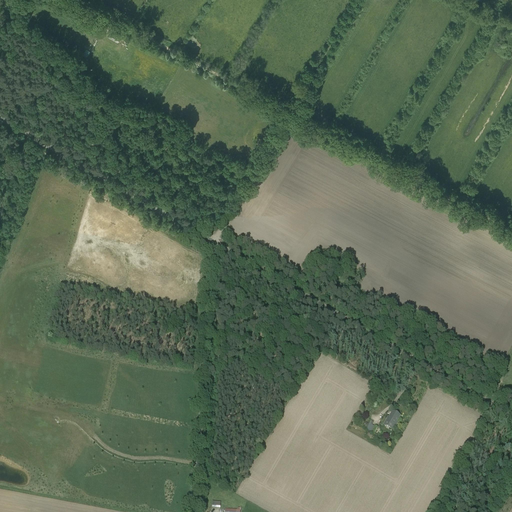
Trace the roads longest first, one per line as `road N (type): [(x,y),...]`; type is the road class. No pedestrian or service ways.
road 1 (unclassified): [(511,416),(213,243)]
road 2 (unclassified): [(192,511),(213,243)]
road 3 (track): [(511,230),(290,113)]
road 4 (unclassified): [(213,243),(0,116)]
road 5 (track): [(76,0),(290,113)]
road 6 (track): [(290,113),(213,243)]
road 7 (track): [(290,113),(356,0)]
